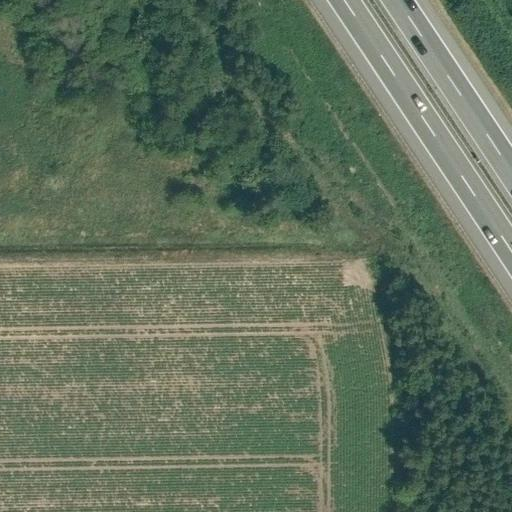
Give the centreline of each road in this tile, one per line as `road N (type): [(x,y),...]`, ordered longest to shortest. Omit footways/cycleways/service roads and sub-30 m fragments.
road 1 (motorway): [(342,0),(511,255)]
road 2 (motorway): [(511,173),(397,0)]
